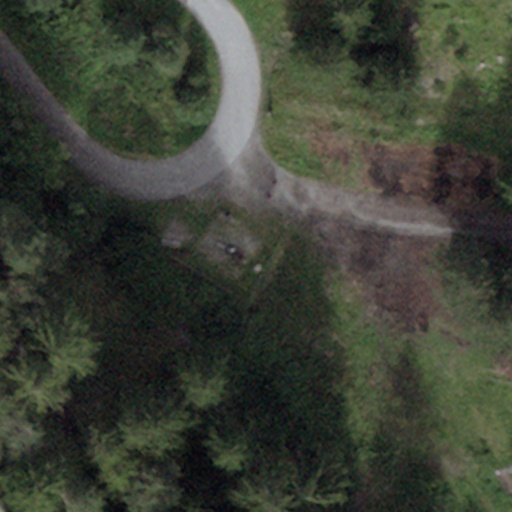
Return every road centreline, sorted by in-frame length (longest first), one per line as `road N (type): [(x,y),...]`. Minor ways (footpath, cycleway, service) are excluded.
road 1 (track): [(511,229),(356,213),(223,165)]
road 2 (track): [(223,165),(177,181),(106,170),(41,113),(0,55)]
road 3 (track): [(199,0),(244,49),(246,91),(223,165)]
